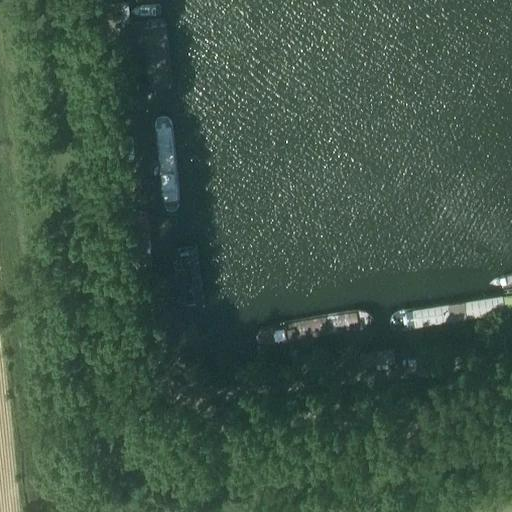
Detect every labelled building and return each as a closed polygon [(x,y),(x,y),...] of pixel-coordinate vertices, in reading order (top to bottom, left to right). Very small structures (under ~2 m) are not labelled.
[(118,1),(120,26),(122,26),(122,22),(129,21),(127,0),(118,1)] [(168,18),(145,20),(151,91),(174,89),(168,18)] [(114,27),(116,48),(117,47),(120,47),(125,47),(127,46),(126,26),(122,26),(120,26),(115,27),(114,27)] [(173,118),(155,119),(164,211),(182,209),(173,118)] [(143,212),(138,213),(134,214),(131,214),(134,235),(136,234),(140,234),(146,233),(149,233),(146,212),(143,212)] [(146,236),(140,236),(136,237),(135,237),(136,255),(138,254),(142,254),(148,254),(150,253),(148,236),(146,236)] [(198,255),(180,257),(185,304),(203,302),(198,255)] [(511,292),(389,312),(392,332),(511,312),(511,292)] [(253,328),(256,347),(375,328),(371,308),(253,328)] [(395,351),(394,347),(361,351),(361,356),(362,362),(363,366),(396,361),(396,358),(395,351)]
